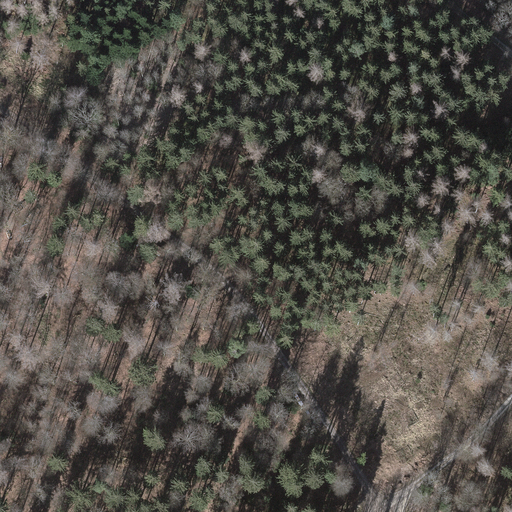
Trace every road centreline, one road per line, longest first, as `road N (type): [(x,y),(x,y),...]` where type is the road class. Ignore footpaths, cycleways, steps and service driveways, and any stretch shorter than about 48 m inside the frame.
road 1 (track): [(393,500),(248,276),(0,81)]
road 2 (track): [(511,388),(393,500)]
